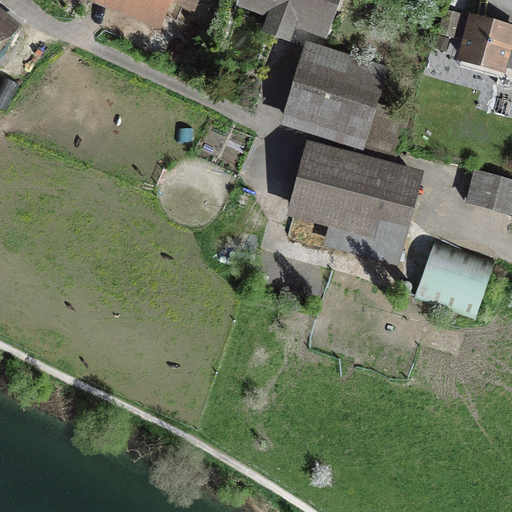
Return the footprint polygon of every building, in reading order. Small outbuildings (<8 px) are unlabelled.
[(129,0),(164,14),(169,0),(170,0),(191,8),(194,0),(129,0)] [(324,34),(331,16),(324,13),(328,0),(242,0),(241,3),(271,14),(264,32),(289,41),(294,23),(324,34)] [(458,15),(446,11),(440,33),(452,36),(458,15)] [(511,40),(509,40),(511,30),(473,19),(462,58),(501,68),(502,66),(511,68),(511,40)] [(0,41),(10,29),(0,21),(0,41)] [(289,121),(396,155),(410,113),(369,100),(379,69),(312,48),(289,121)] [(417,178),(310,150),(295,209),(372,229),(378,208),(407,215),(417,178)] [(511,189),(476,179),(469,204),(511,216),(511,189)] [(475,319),(495,261),(435,240),(414,298),(475,319)] [(405,281),(401,284),(401,289),(405,292),(410,290),(412,286),(409,282),(405,281)]
